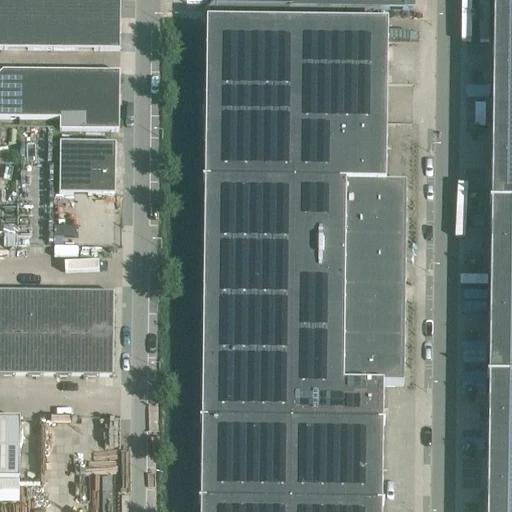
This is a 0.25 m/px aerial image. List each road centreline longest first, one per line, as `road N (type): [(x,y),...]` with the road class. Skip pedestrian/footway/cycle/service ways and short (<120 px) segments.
road 1 (unclassified): [(138,511),(146,0)]
road 2 (unclassified): [(442,511),(446,0)]
